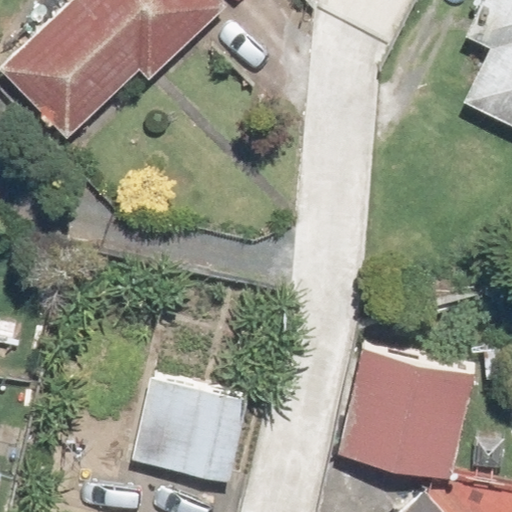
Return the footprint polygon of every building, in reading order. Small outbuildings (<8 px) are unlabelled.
[(60,0),(1,54),(68,127),(207,0),(60,0)] [(511,114),(511,0),(483,0),(445,84),(511,114)] [(351,337),(328,438),(452,466),(475,365),(351,337)] [(251,381),(159,367),(145,458),(236,473),(251,381)] [(445,511),(417,481),(382,511),(445,511)]
